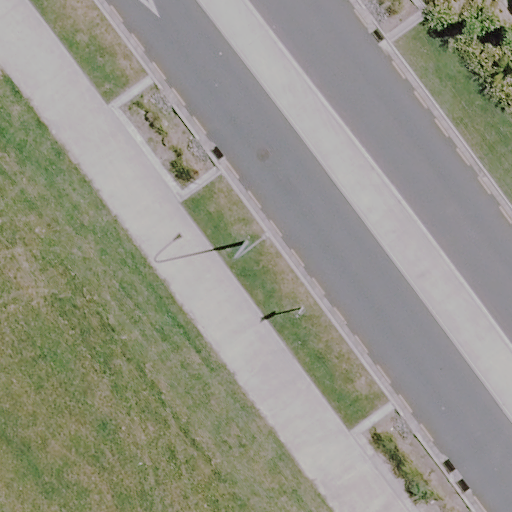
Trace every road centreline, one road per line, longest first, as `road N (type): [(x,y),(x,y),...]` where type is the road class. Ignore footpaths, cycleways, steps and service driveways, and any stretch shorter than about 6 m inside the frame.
road 1 (unclassified): [(511,498),(140,0)]
road 2 (unclassified): [(286,0),(511,292)]
